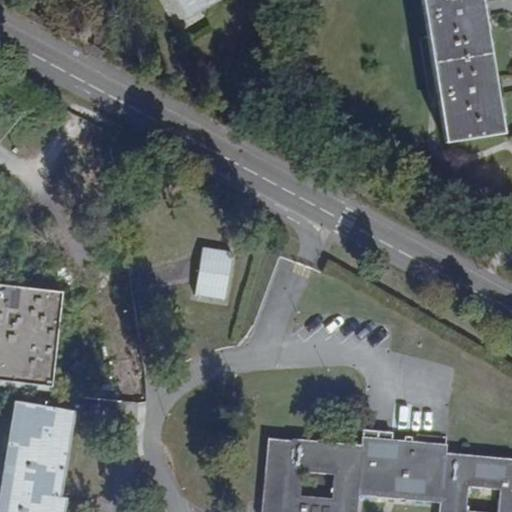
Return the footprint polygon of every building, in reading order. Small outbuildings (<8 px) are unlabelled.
[(173,0),(184,18),(215,0),(173,0)] [(474,0),(420,0),(444,142),(497,133),(474,0)] [(233,256),(203,251),(195,293),(225,299),(233,256)] [(0,384),(57,390),(66,296),(0,289),(0,384)] [(71,413),(15,404),(0,495),(0,511),(63,511),(66,500),(57,499),(71,413)] [(511,511),(511,459),(446,454),(447,445),(362,438),(361,446),(292,440),(292,442),(268,440),(262,511),(357,511),(359,496),(440,503),(439,511),(511,511)]
